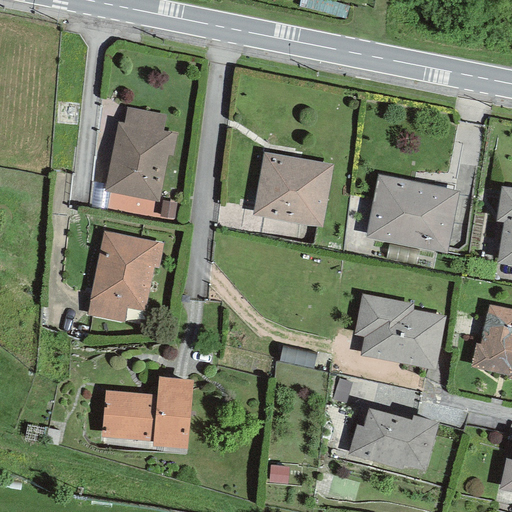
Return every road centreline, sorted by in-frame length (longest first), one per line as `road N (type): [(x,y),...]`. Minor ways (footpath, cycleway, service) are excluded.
road 1 (primary): [(86,0),(511,85)]
road 2 (unknown): [(108,4),(55,286),(61,314),(73,322)]
